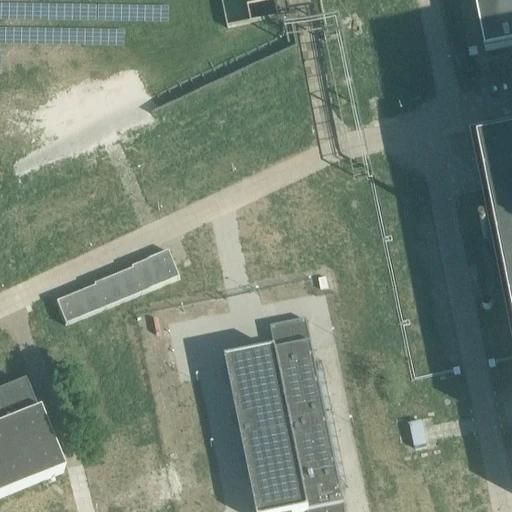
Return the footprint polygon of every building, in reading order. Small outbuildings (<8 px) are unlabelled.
[(511,0),(473,0),(485,55),(511,49),(511,0)] [(154,118),(134,75),(50,114),(71,157),(98,144),(154,118)] [(511,150),(479,157),(485,190),(511,320),(511,150)] [(93,289),(55,305),(64,327),(179,280),(168,254),(129,269),(130,271),(92,287),(93,289)] [(275,352),(226,362),(256,511),(345,511),(306,321),(270,329),(275,352)] [(111,359),(121,405),(144,400),(134,354),(111,359)] [(0,498),(59,475),(35,415),(33,416),(21,386),(0,394),(0,498)]
